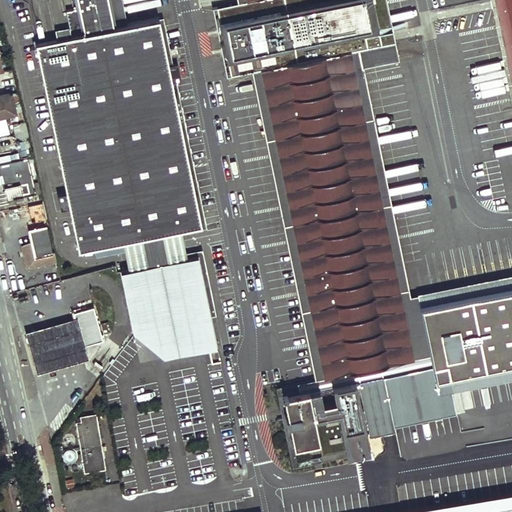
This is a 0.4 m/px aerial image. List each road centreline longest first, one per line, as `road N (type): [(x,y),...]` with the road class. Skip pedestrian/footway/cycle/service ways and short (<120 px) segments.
road 1 (unknown): [(0,14),(63,259),(101,259)]
road 2 (primary): [(38,511),(0,349)]
